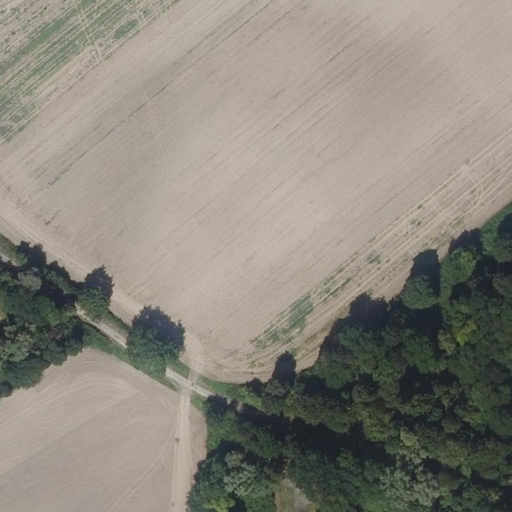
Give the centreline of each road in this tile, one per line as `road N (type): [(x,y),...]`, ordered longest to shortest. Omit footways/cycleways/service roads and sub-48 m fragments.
road 1 (track): [(0,260),(193,386),(328,435),(511,483)]
road 2 (track): [(377,511),(295,474),(290,421)]
